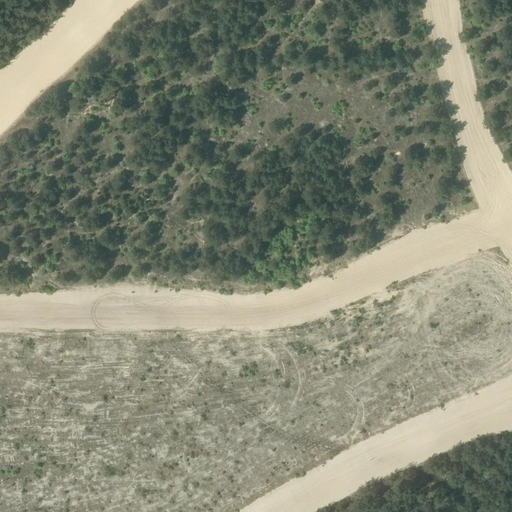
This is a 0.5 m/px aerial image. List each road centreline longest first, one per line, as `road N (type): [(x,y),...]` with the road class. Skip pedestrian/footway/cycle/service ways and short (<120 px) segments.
road 1 (track): [(511,217),(277,313),(0,311)]
road 2 (track): [(277,511),(511,411)]
road 3 (track): [(511,222),(473,140),(441,0)]
road 4 (track): [(110,0),(0,108)]
